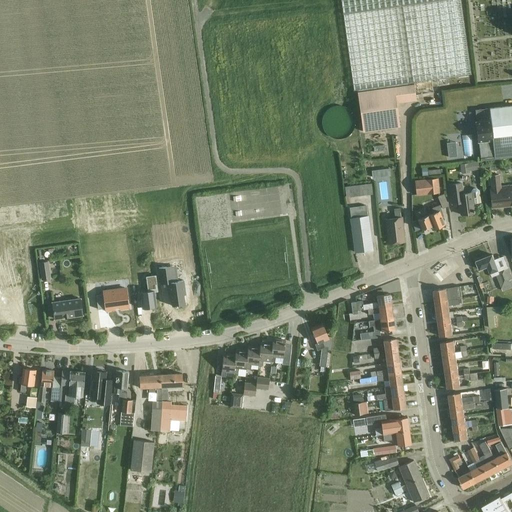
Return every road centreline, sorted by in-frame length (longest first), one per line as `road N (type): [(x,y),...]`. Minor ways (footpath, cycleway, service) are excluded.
road 1 (residential): [(408,265),(205,337),(0,342)]
road 2 (residential): [(460,506),(437,454),(408,265)]
